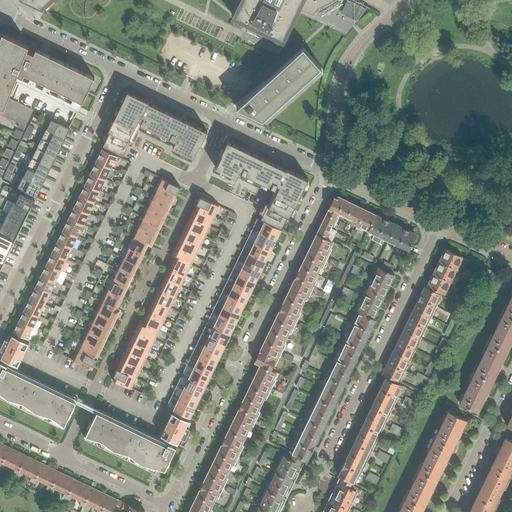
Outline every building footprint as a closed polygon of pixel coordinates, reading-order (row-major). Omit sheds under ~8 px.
[(43,10),(42,9),(52,0),(20,0),(43,11),(43,10)] [(357,5),(358,3),(366,7),(365,8),(365,9),(366,7),(368,8),(369,8),(352,0),(241,0),(233,18),(282,41),(298,9),(312,16),(313,16),(312,16),(313,13),(315,11),(316,9),(318,8),(320,7),(322,5),(327,4),(329,3),(331,1),(332,0),(349,0),(349,1),(349,0),(350,0),(358,3),(357,5)] [(365,9),(350,2),(345,12),(359,19),(365,9)] [(28,46),(2,33),(0,36),(0,115),(25,126),(33,110),(11,100),(8,98),(16,75),(28,46)] [(82,102),(84,98),(94,78),(35,49),(28,46),(16,75),(22,78),(24,74),(82,102)] [(320,67),(305,50),(269,82),(267,80),(266,80),(258,86),(235,107),(262,120),(286,98),(320,67)] [(126,92),(107,133),(108,133),(102,146),(123,156),(129,141),(128,141),(138,120),(140,121),(139,124),(174,141),(171,148),(193,158),(206,131),(184,121),(183,123),(178,121),(179,119),(152,106),(151,108),(146,105),(148,102),(126,92)] [(69,128),(50,119),(46,129),(64,138),(69,128)] [(22,132),(16,129),(12,136),(19,139),(22,132)] [(46,129),(41,138),(60,148),(64,138),(46,129)] [(55,157),(60,148),(41,138),(36,148),(55,157)] [(17,142),(11,139),(8,146),(14,149),(17,142)] [(215,168),(232,176),(236,178),(239,172),(241,173),(274,188),(274,189),(276,184),(278,186),(268,206),(266,205),(260,219),(264,221),(264,222),(280,230),(280,229),(281,229),(287,217),(289,218),(307,179),(286,168),(286,169),(227,141),(220,154),(221,155),(215,168)] [(36,148),(31,158),(50,167),(55,157),(36,148)] [(99,148),(96,155),(98,156),(96,160),(94,159),(94,160),(111,168),(116,156),(99,148)] [(13,152),(6,149),(3,155),(9,158),(13,152)] [(45,177),(50,167),(31,158),(26,168),(45,177)] [(105,179),(111,168),(94,160),(90,167),(92,168),(90,172),(88,171),(105,179)] [(26,168),(22,178),(41,187),(45,177),(26,168)] [(100,191),(105,179),(88,171),(85,178),(87,179),(85,183),(83,182),(100,191)] [(36,197),(41,187),(22,178),(17,188),(36,197)] [(160,178),(132,237),(147,245),(151,247),(180,187),(160,178)] [(79,190),(81,191),(79,194),(77,194),(94,202),(100,191),(83,182),(79,190)] [(142,189),(137,187),(133,194),(139,196),(142,189)] [(17,192),(12,202),(29,211),(34,200),(17,192)] [(77,194),(74,201),(76,202),(74,206),(72,205),(89,213),(94,202),(77,194)] [(336,199),(338,212),(353,219),(353,224),(367,230),(368,230),(375,215),(337,196),(336,199)] [(200,197),(195,207),(214,216),(219,206),(200,197)] [(319,229),(317,232),(331,239),(336,230),(330,227),(338,212),(336,199),(334,198),(319,229)] [(12,202),(7,213),(24,221),(29,211),(12,202)] [(83,225),(89,213),(72,205),(68,212),(70,213),(68,217),(66,216),(83,225)] [(133,209),(127,206),(124,213),(129,216),(133,209)] [(195,207),(190,217),(209,226),(214,216),(195,207)] [(7,213),(2,223),(19,232),(24,221),(7,213)] [(375,215),(368,230),(374,233),(371,239),(378,243),(381,237),(393,243),(391,248),(399,252),(401,248),(408,251),(415,237),(413,233),(375,215)] [(66,216),(63,224),(65,225),(63,229),(61,228),(78,236),(83,225),(66,216)] [(190,217),(185,227),(204,236),(209,226),(190,217)] [(258,232),(275,240),(281,229),(280,229),(280,230),(264,222),(263,221),(264,221),(263,221),(258,232)] [(2,223),(0,227),(0,235),(14,242),(19,232),(2,223)] [(123,228),(118,226),(115,233),(120,235),(123,228)] [(181,237),(200,246),(204,236),(185,227),(181,237)] [(72,247),(78,236),(61,228),(57,235),(59,236),(57,240),(55,239),(72,247)] [(253,242),(270,251),(275,240),(258,232),(253,242)] [(308,250),(324,258),(332,242),(315,234),(308,250)] [(0,235),(0,248),(9,253),(14,242),(0,235)] [(117,309),(147,245),(132,237),(101,301),(117,309)] [(195,256),(200,246),(181,237),(176,247),(195,256)] [(50,250),(50,251),(66,259),(72,247),(55,239),(52,247),(54,247),(52,251),(50,250)] [(253,242),(248,253),(265,261),(270,251),(253,242)] [(113,250),(108,247),(104,254),(109,257),(113,250)] [(174,258),(190,266),(195,256),(176,247),(171,256),(174,258)] [(0,248),(0,261),(3,263),(9,253),(0,248)] [(359,249),(356,248),(318,328),(320,329),(359,249)] [(456,269),(461,258),(462,257),(445,248),(439,261),(456,269)] [(316,274),(324,258),(308,250),(300,266),(316,274)] [(61,270),(66,259),(50,251),(46,258),(48,259),(46,263),(44,262),(61,270)] [(374,256),(364,252),(362,256),(372,260),(374,256)] [(243,263),(260,271),(265,261),(248,253),(243,263)] [(185,276),(190,266),(174,258),(169,269),(185,276)] [(339,263),(331,259),(329,264),(337,268),(339,263)] [(439,261),(433,273),(450,281),(456,269),(439,261)] [(39,273),(55,282),(61,270),(44,262),(41,269),(43,270),(41,274),(39,273)] [(394,266),(384,262),(382,266),(392,270),(394,266)] [(238,274),(255,282),(260,271),(243,263),(238,274)] [(365,270),(355,265),(351,272),(361,277),(365,270)] [(292,282),(309,290),(316,274),(300,266),(292,282)] [(388,288),(394,275),(378,268),(374,275),(373,274),(370,279),(388,288)] [(490,271),(484,268),(480,277),(486,280),(490,271)] [(94,276),(99,278),(102,271),(97,269),(94,276)] [(164,279),(180,287),(185,276),(169,269),(164,279)] [(471,272),(464,269),(461,276),(467,279),(471,272)] [(50,293),(55,282),(39,273),(35,281),(37,282),(35,286),(33,285),(50,293)] [(443,294),(450,281),(433,273),(426,286),(443,294)] [(233,284),(250,292),(255,282),(238,274),(233,284)] [(175,297),(180,287),(164,279),(159,290),(175,297)] [(382,299),(388,288),(370,279),(369,282),(370,283),(366,291),(382,299)] [(328,280),(323,290),(328,293),(334,283),(328,280)] [(301,306),(309,290),(292,282),(284,298),(301,306)] [(228,294),(245,303),(250,292),(233,284),(228,294)] [(33,285),(30,292),(31,293),(30,297),(28,296),(44,304),(50,293),(33,285)] [(439,294),(427,288),(424,286),(418,298),(435,306),(437,302),(436,301),(439,294)] [(354,292),(344,287),(340,294),(351,299),(354,292)] [(325,293),(316,289),(314,294),(322,298),(325,293)] [(92,293),(87,290),(83,298),(89,300),(92,293)] [(169,308),(175,297),(159,290),(154,300),(169,308)] [(362,296),(359,302),(377,310),(382,299),(366,291),(364,297),(362,296)] [(511,293),(502,313),(511,318),(511,293)] [(223,305),(240,313),(245,303),(228,294),(223,305)] [(39,316),(44,304),(28,296),(24,303),(26,304),(24,308),(22,307),(22,308),(39,316)] [(277,314),(293,322),(301,306),(284,298),(277,314)] [(418,298),(413,309),(428,316),(432,309),(433,310),(435,306),(418,298)] [(149,311),(164,319),(169,308),(154,300),(149,311)] [(120,310),(117,309),(101,301),(72,360),(91,369),(92,369),(91,368),(120,310)] [(336,312),(340,303),(336,301),(332,310),(336,312)] [(373,319),(377,310),(359,302),(358,304),(360,305),(356,311),(359,312),(357,315),(373,323),(374,319),(373,319)] [(463,306),(459,304),(454,313),(458,315),(463,306)] [(218,315),(235,324),(240,313),(223,305),(218,315)] [(33,327),(39,316),(22,308),(18,315),(20,316),(19,320),(17,319),(33,327)] [(413,309),(408,319),(425,328),(427,324),(425,323),(428,316),(413,309)] [(83,312),(77,310),(74,317),(79,320),(83,312)] [(159,329),(164,319),(149,311),(143,322),(159,329)] [(323,339),(335,315),(330,313),(319,337),(323,339)] [(511,318),(502,313),(488,343),(505,351),(511,339),(511,318)] [(269,330),(285,338),(293,322),(277,314),(269,330)] [(218,315),(213,326),(230,334),(235,324),(218,315)] [(354,323),(352,327),(367,334),(373,323),(357,315),(355,319),(354,318),(352,323),(354,323)] [(437,358),(457,318),(452,316),(433,356),(437,358)] [(28,339),(33,327),(17,319),(13,326),(15,327),(13,332),(12,332),(28,339)] [(408,319),(403,330),(418,337),(421,330),(423,331),(425,328),(408,319)] [(154,339),(159,329),(143,322),(140,320),(135,330),(154,339)] [(308,327),(300,323),(298,327),(306,331),(308,327)] [(208,336),(225,345),(230,334),(213,326),(208,336)] [(362,346),(367,334),(352,327),(346,338),(362,346)] [(73,332),(68,329),(64,336),(70,339),(73,332)] [(150,349),(154,339),(135,330),(131,340),(150,349)] [(278,354),(285,338),(269,330),(261,346),(278,354)] [(403,330),(397,341),(414,349),(416,345),(414,344),(418,337),(403,330)] [(0,350),(3,352),(0,358),(17,366),(28,343),(11,335),(8,341),(4,339),(0,347),(0,350)] [(203,347),(220,355),(225,345),(208,336),(203,347)] [(362,346),(346,338),(341,349),(356,357),(362,346)] [(126,350),(145,359),(150,349),(131,340),(126,350)] [(317,341),(311,354),(314,356),(321,342),(317,341)] [(397,341),(392,352),(407,359),(411,352),(413,353),(414,349),(397,341)] [(499,363),(505,351),(488,343),(473,373),(490,381),(496,368),(498,369),(501,364),(499,363)] [(259,364),(270,370),(278,354),(261,346),(253,361),(259,364)] [(203,347),(198,357),(215,366),(220,355),(203,347)] [(351,368),(356,357),(341,349),(335,361),(351,368)] [(140,369),(145,359),(126,350),(121,360),(140,369)] [(392,352),(387,363),(404,371),(405,367),(404,366),(407,359),(392,352)] [(294,357),(285,353),(283,358),(291,362),(294,357)] [(193,368),(210,376),(215,366),(198,357),(193,368)] [(435,361),(431,359),(424,374),(428,376),(435,361)] [(116,369),(135,379),(140,369),(121,360),(116,369)] [(309,362),(305,360),(301,370),(304,372),(309,362)] [(6,365),(0,361),(0,396),(61,427),(63,427),(64,426),(67,419),(68,420),(72,413),(71,413),(70,413),(76,401),(75,401),(60,394),(9,369),(10,367),(6,365)] [(345,380),(351,368),(335,361),(329,372),(345,380)] [(402,374),(404,371),(387,363),(382,374),(387,376),(397,381),(400,373),(402,374)] [(251,380),(268,389),(276,373),(270,370),(259,364),(251,380)] [(188,378),(205,386),(210,376),(193,368),(188,378)] [(131,389),(135,379),(116,369),(111,379),(131,389)] [(340,391),(345,380),(329,372),(327,376),(325,376),(323,380),(325,381),(324,384),(340,391)] [(427,378),(416,373),(413,380),(424,385),(427,378)] [(490,381),(473,373),(458,403),(476,411),(482,398),(484,399),(485,397),(487,394),(485,393),(490,381)] [(304,379),(300,377),(296,386),(300,388),(304,379)] [(183,389),(200,397),(205,386),(188,378),(183,389)] [(385,378),(379,390),(395,398),(395,397),(397,398),(399,394),(397,393),(401,386),(385,378)] [(260,405),(268,389),(251,380),(244,396),(260,405)] [(334,403),(340,391),(324,384),(319,395),(317,394),(334,403)] [(178,399),(195,407),(200,397),(183,389),(178,399)] [(298,391),(294,389),(285,407),(289,409),(298,391)] [(283,393),(275,390),(273,394),(281,398),(283,393)] [(389,410),(395,398),(379,390),(373,402),(389,410)] [(329,414),(334,403),(317,394),(313,402),(315,403),(313,406),(329,414)] [(236,412),(253,420),(260,405),(244,396),(236,412)] [(415,402),(405,397),(401,404),(412,409),(415,402)] [(190,418),(195,407),(178,399),(173,410),(190,418)] [(389,410),(373,402),(367,415),(383,422),(389,410)] [(323,426),(329,414),(313,406),(308,416),(306,415),(306,417),(323,426)] [(459,430),(464,419),(448,410),(434,439),(450,447),(456,435),(459,436),(461,431),(459,430)] [(84,437),(155,472),(157,468),(163,470),(164,470),(175,447),(176,447),(168,443),(164,442),(163,444),(111,419),(96,412),(96,411),(91,423),(89,422),(86,429),(87,429),(84,437)] [(288,413),(284,411),(275,429),(279,431),(288,413)] [(188,420),(171,412),(160,436),(177,444),(180,438),(184,440),(190,429),(185,427),(188,420)] [(236,412),(228,429),(245,437),(253,420),(236,412)] [(377,434),(383,422),(367,415),(361,427),(377,434)] [(317,437),(323,426),(306,417),(302,423),(304,424),(302,429),(317,437)] [(268,425),(260,421),(258,426),(266,429),(268,425)] [(402,429),(392,424),(388,431),(399,436),(402,429)] [(377,434),(361,427),(355,439),(371,447),(377,434)] [(312,448),(317,437),(302,429),(298,438),(296,437),(295,440),(312,448)] [(219,447),(236,455),(244,439),(227,431),(219,447)] [(497,453),(490,466),(508,474),(511,465),(511,440),(504,436),(499,448),(497,447),(495,452),(497,453)] [(369,451),(371,447),(355,439),(350,451),(366,459),(368,455),(369,455),(371,452),(369,451)] [(443,462),(450,447),(434,439),(420,467),(437,476),(441,467),(443,468),(445,463),(443,462)] [(306,460),(312,448),(295,440),(292,445),(294,446),(291,453),(306,460)] [(7,447),(0,461),(0,466),(2,468),(5,463),(9,465),(15,451),(7,447)] [(211,463),(228,471),(236,455),(219,447),(211,463)] [(269,452),(264,450),(258,463),(262,465),(269,452)] [(24,455),(15,451),(9,465),(14,468),(12,473),(15,474),(24,455)] [(366,459),(350,451),(344,463),(361,472),(362,469),(361,468),(366,459)] [(389,456),(378,451),(375,458),(385,463),(389,456)] [(299,467),(300,464),(302,461),(285,453),(280,463),(297,471),(299,469),(299,467)] [(24,455),(15,474),(19,476),(22,471),(25,473),(32,459),(24,455)] [(250,460),(242,456),(240,461),(248,465),(250,460)] [(41,463),(32,459),(25,473),(31,476),(28,481),(31,482),(41,463)] [(41,463),(31,482),(36,485),(39,480),(42,481),(49,467),(41,463)] [(220,487),(228,471),(211,463),(204,479),(220,487)] [(297,471),(280,463),(275,472),(292,480),(293,479),(294,478),(296,475),(296,474),(296,473),(297,471)] [(359,477),(361,472),(344,463),(338,475),(343,478),(354,483),(357,476),(359,477)] [(261,468),(257,466),(252,476),(256,478),(261,468)] [(493,503),(508,474),(490,466),(483,481),(481,480),(479,485),(481,486),(476,495),(493,503)] [(49,467),(42,481),(47,484),(45,488),(48,490),(57,471),(49,467)] [(437,476),(420,467),(406,495),(423,504),(427,495),(430,496),(432,491),(430,490),(437,476)] [(66,475),(57,471),(48,490),(52,492),(54,487),(59,489),(66,475)] [(292,480),(275,472),(271,481),(288,490),(289,489),(290,486),(290,484),(292,480)] [(379,477),(368,472),(365,479),(375,485),(379,477)] [(66,475),(59,489),(64,492),(61,497),(65,498),(74,479),(66,475)] [(253,478),(249,476),(244,485),(249,487),(253,478)] [(82,483),(74,479),(65,498),(69,500),(71,495),(75,497),(82,483)] [(196,495),(213,503),(220,487),(204,479),(196,495)] [(334,489),(351,497),(356,487),(340,480),(337,485),(336,487),(334,489)] [(266,491),(283,499),(284,497),(286,495),(287,493),(287,491),(288,490),(271,481),(266,491)] [(82,483),(75,497),(81,500),(78,505),(81,506),(91,487),(82,483)] [(99,491),(91,487),(81,506),(86,508),(88,504),(92,506),(99,491)] [(235,491),(227,487),(225,491),(233,495),(235,491)] [(245,500),(250,490),(246,488),(241,498),(245,500)] [(347,507),(351,497),(334,489),(334,491),(334,492),(332,493),(331,496),(331,498),(331,499),(347,507)] [(99,491),(92,506),(97,508),(95,511),(99,511),(107,495),(99,491)] [(283,499),(266,491),(262,500),(279,508),(279,507),(281,506),(282,503),(282,501),(283,499)] [(109,511),(116,499),(107,495),(99,511),(104,511),(105,511),(109,511)] [(190,511),(208,511),(213,503),(196,495),(188,511),(190,511)] [(418,511),(423,504),(406,495),(397,511),(418,511)] [(489,511),(493,503),(476,495),(470,508),(468,507),(465,511),(489,511)] [(343,511),(347,507),(331,499),(329,503),(327,504),(326,507),(326,508),(334,511),(343,511)] [(257,510),(262,511),(277,511),(279,510),(279,508),(262,500),(257,510)] [(142,511),(119,501),(116,508),(124,511),(142,511)] [(239,511),(244,504),(239,501),(234,511),(239,511)]
